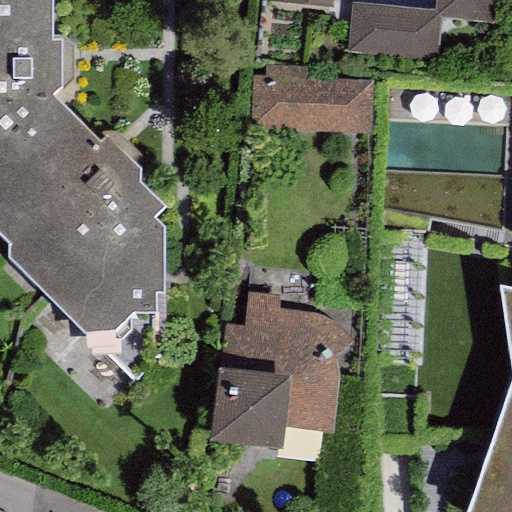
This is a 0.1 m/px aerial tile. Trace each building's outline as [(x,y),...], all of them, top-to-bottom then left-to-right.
[(0,0),(0,247),(7,253),(6,269),(84,344),(114,341),(134,321),(155,322),(155,303),(162,304),(161,237),(153,226),(164,217),(138,192),(139,181),(105,145),(97,152),(54,105),(60,98),(62,49),(51,49),(50,0),(0,0)] [(433,0),(432,13),(352,6),(347,54),(434,62),(438,21),(491,26),(493,0),(433,0)] [(305,83),(306,69),(260,67),(257,132),(369,137),(371,86),(305,83)] [(509,125),(387,120),(382,209),(503,231),(509,125)] [(245,297),(237,380),(217,378),(209,451),(282,458),(284,433),(333,439),(338,371),(333,362),(352,342),(337,327),(318,317),(278,311),(280,299),(245,297)] [(511,511),(511,300),(501,299),(511,357),(511,403),(474,511),(511,511)]
